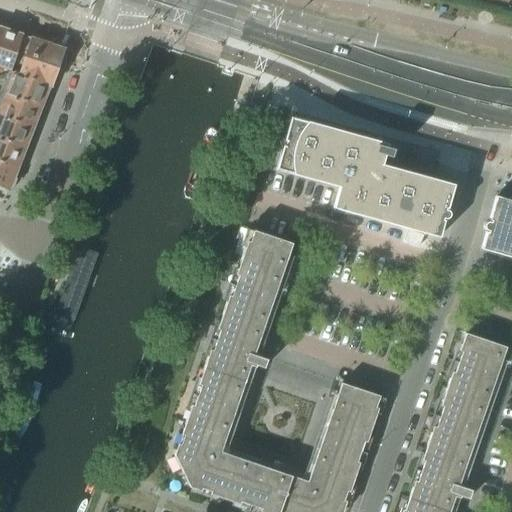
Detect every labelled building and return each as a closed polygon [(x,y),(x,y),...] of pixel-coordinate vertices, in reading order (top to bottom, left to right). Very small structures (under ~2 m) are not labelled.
[(239,0),(215,65),(256,79),(259,73),(262,62),(263,61),(267,50),(272,37),(272,35),(284,4),(284,0),(239,0)] [(0,67),(8,70),(20,35),(0,28),(0,67)] [(8,70),(7,72),(49,88),(58,62),(60,62),(64,50),(20,35),(8,70)] [(0,87),(0,93),(4,95),(39,109),(41,106),(43,105),(49,88),(7,72),(7,74),(5,74),(0,87)] [(0,101),(0,116),(32,129),(33,127),(35,126),(38,119),(37,116),(39,109),(4,95),(2,102),(0,101)] [(254,106),(249,104),(243,102),(240,111),(251,115),(254,106)] [(0,140),(24,150),(25,147),(27,146),(30,139),(29,137),(32,129),(0,116),(0,140)] [(283,147),(282,146),(276,168),(275,168),(275,170),(337,188),(332,206),(331,208),(438,238),(439,236),(438,236),(443,221),(441,221),(441,219),(444,220),(446,219),(448,217),(448,215),(448,213),(446,211),(444,210),(444,209),(446,209),(452,187),(453,185),(379,165),(382,155),(390,157),(392,150),(384,148),(385,146),(375,143),(375,141),(290,118),(289,120),(283,141),(285,142),(283,147)] [(0,164),(16,171),(17,167),(19,166),(22,159),(21,157),(24,150),(0,140),(0,164)] [(16,171),(0,164),(0,186),(10,191),(15,176),(14,175),(16,171)] [(479,250),(500,255),(511,258),(511,201),(494,197),(493,199),(487,221),(489,221),(489,223),(486,222),(484,223),(482,224),(482,227),(482,229),(484,231),(486,231),(486,233),(484,233),(480,248),(480,247),(479,250)] [(199,386),(195,396),(192,406),(190,406),(180,435),(182,436),(179,445),(176,444),(173,455),(188,487),(200,491),(200,489),(209,492),(209,494),(238,505),(239,502),(260,509),(259,511),(341,511),(345,502),(343,501),(346,492),(348,493),(358,463),(356,463),(360,452),(363,442),(365,443),(377,409),(375,408),(379,397),(340,384),(306,482),(219,452),(249,366),(254,368),(255,366),(263,369),(266,360),(258,357),(262,344),(257,342),(291,244),(252,231),(248,242),(246,241),(234,275),(237,276),(233,287),(230,297),(227,296),(216,330),(218,330),(211,351),(209,350),(197,385),(199,386)] [(421,238),(414,236),(410,247),(418,249),(421,238)] [(497,261),(489,258),(486,269),(493,272),(497,261)] [(62,301),(65,306),(70,308),(75,306),(89,266),(87,261),(81,259),(76,261),(62,301)] [(448,511),(454,497),(459,499),(459,497),(467,500),(470,491),(462,488),(467,475),(462,473),(505,348),(464,334),(458,352),(460,353),(456,364),(453,373),(451,373),(439,406),(441,407),(434,428),(432,427),(420,461),(423,462),(416,482),(413,481),(403,511),(404,511),(448,511)] [(0,476),(0,511),(3,511),(17,471),(14,466),(8,464),(3,467),(0,476)]
